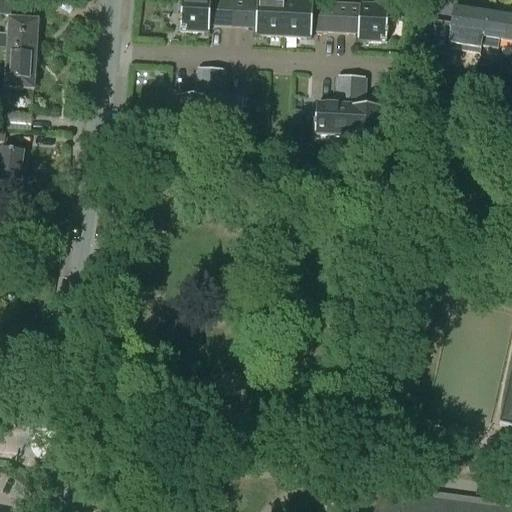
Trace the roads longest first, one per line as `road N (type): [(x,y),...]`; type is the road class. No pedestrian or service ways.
road 1 (residential): [(51,447),(102,48)]
road 2 (residential): [(387,65),(102,48)]
